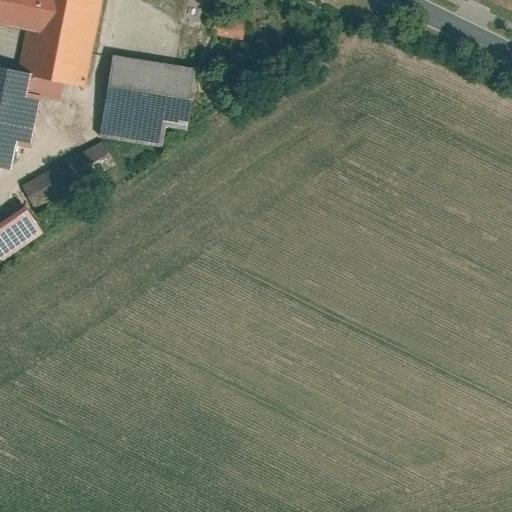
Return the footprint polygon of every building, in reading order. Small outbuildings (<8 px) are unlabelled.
[(0,0),(0,26),(20,30),(13,67),(27,69),(26,78),(63,85),(84,88),(98,0),(0,0)] [(243,17),(216,15),(214,33),(242,35),(243,17)] [(198,64),(112,52),(101,134),(162,142),(165,121),(190,124),(198,64)] [(27,69),(13,67),(0,64),(0,163),(16,167),(21,141),(31,143),(39,95),(61,99),(63,85),(26,78),(27,69)] [(115,166),(101,140),(24,183),(39,209),(115,166)] [(24,202),(0,216),(0,256),(42,230),(24,202)]
